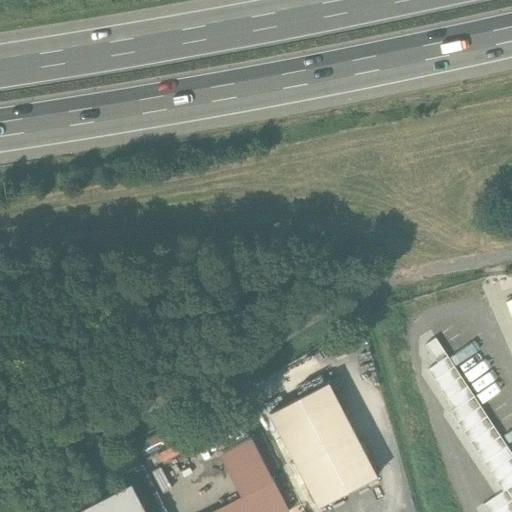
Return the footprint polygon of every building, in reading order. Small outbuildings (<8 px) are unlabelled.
[(425,366),(494,492),(478,501),(483,511),(511,511),(511,466),(440,334),(423,344),(432,362),(425,366)] [(328,383),(269,413),(318,507),(376,477),(328,383)] [(251,436),(222,451),(244,493),(273,478),(251,436)] [(218,511),(289,511),(290,511),(273,478),(244,493),(246,497),(218,511)] [(142,511),(129,488),(82,511),(142,511)]
